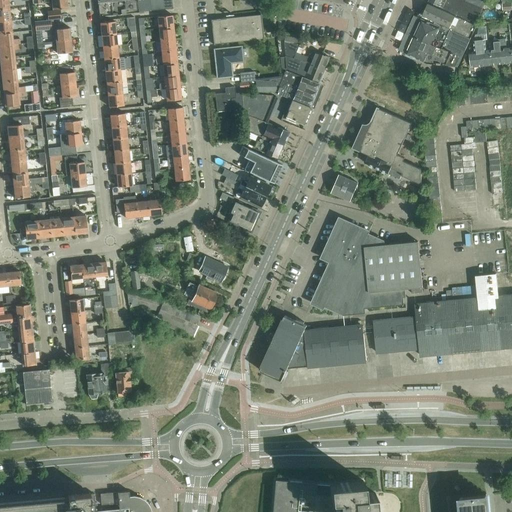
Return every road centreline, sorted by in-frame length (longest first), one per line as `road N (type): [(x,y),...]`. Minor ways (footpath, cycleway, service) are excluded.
road 1 (residential): [(111,243),(209,205),(188,0)]
road 2 (tertiary): [(236,328),(361,45)]
road 3 (secondary): [(511,422),(367,421),(225,435)]
road 4 (secondary): [(226,453),(511,444)]
road 5 (residential): [(111,243),(81,0)]
road 6 (residential): [(56,251),(65,355),(46,356),(37,252)]
road 7 (unclassified): [(290,393),(511,372)]
road 8 (secondary): [(0,468),(176,455)]
road 9 (secondary): [(176,435),(0,447)]
road 10 (residential): [(0,425),(128,415)]
